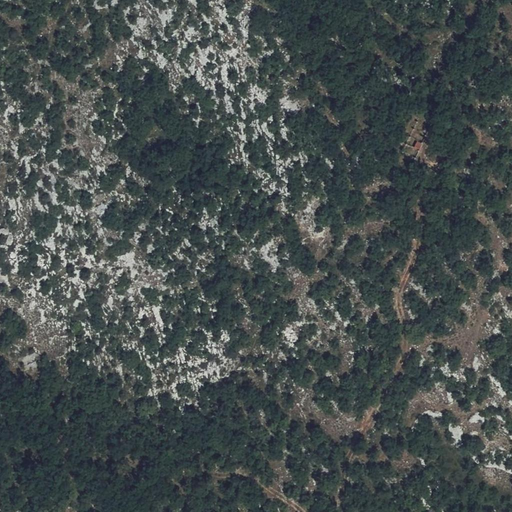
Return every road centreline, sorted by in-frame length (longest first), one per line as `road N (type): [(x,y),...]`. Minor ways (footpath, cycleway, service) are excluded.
road 1 (track): [(340,511),(346,462),(396,362),(399,296),(429,193),(442,166),(475,147),(450,88),(480,0)]
road 2 (track): [(179,511),(202,471),(251,479),(299,511)]
